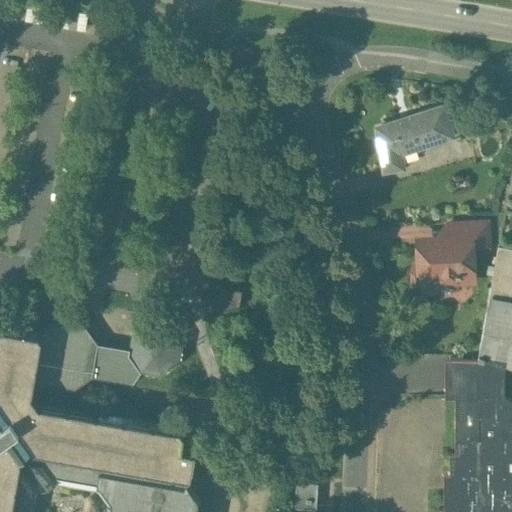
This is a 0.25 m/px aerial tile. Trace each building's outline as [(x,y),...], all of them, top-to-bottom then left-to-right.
[(436,105),(408,113),(408,115),(375,125),(378,138),(384,169),(403,165),(400,149),(415,145),(416,146),(454,135),(448,116),(440,118),(436,105)] [(452,236),(443,236),(435,246),(419,247),(420,261),(411,269),(412,281),(422,289),(433,288),(441,280),(473,278),(471,243),(453,244),(452,236)] [(489,282),(511,287),(511,285),(511,245),(498,242),(489,282)] [(511,300),(495,297),(481,354),(511,361),(511,300)] [(60,319),(45,337),(35,397),(42,410),(85,417),(93,377),(134,383),(144,370),(165,372),(183,363),(185,341),(162,312),(132,330),(131,347),(99,340),(89,323),(60,319)] [(35,397),(45,337),(1,330),(0,338),(0,511),(200,511),(202,504),(192,486),(198,459),(184,455),(187,436),(85,417),(42,410),(35,397)] [(511,361),(448,357),(447,388),(458,390),(458,446),(450,446),(449,505),(441,505),(441,511),(511,511),(511,396),(509,395),(511,361)] [(295,506),(316,506),(317,481),(296,480),(295,506)]
